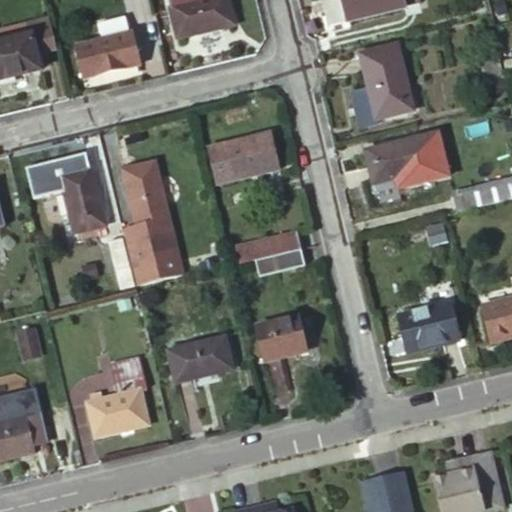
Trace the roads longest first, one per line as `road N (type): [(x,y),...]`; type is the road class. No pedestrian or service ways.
road 1 (residential): [(0,511),(380,421)]
road 2 (residential): [(294,67),(380,421)]
road 3 (unclassified): [(294,67),(0,136)]
road 4 (residential): [(380,421),(511,390)]
